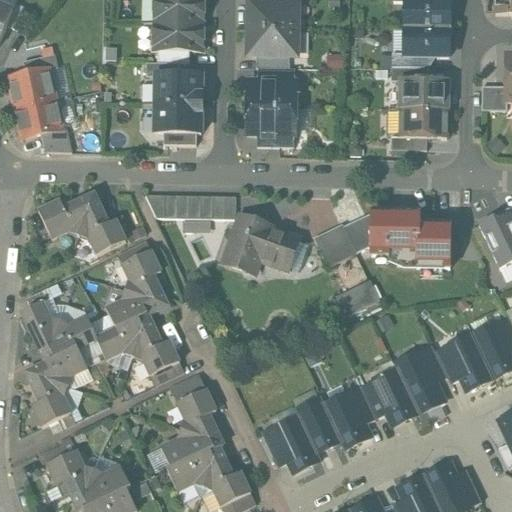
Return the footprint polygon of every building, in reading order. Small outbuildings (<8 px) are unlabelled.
[(154,0),(154,25),(203,26),(203,0),(154,0)] [(511,0),(495,0),(495,18),(511,18),(511,0)] [(430,4),(406,4),(405,6),(405,32),(449,33),(449,5),(430,4)] [(257,6),(249,6),(249,32),(297,33),(297,7),(290,6),(257,6)] [(13,13),(0,7),(0,43),(6,28),(13,13)] [(13,13),(6,28),(17,33),(26,11),(16,7),(13,13)] [(203,26),(154,25),(154,53),(157,53),(189,54),(202,54),(203,26)] [(297,33),(249,32),(248,58),(289,59),(296,59),(297,33)] [(449,33),(405,32),(405,58),(405,60),(429,60),(448,61),(449,33)] [(189,54),(157,53),(157,66),(179,66),(189,66),(189,54)] [(54,57),(23,65),(25,77),(49,72),(49,73),(57,71),(54,57)] [(429,60),(405,60),(405,58),(392,58),(392,72),(428,72),(429,72),(429,60)] [(289,59),(256,59),(256,71),(258,72),(289,72),(289,59)] [(157,66),(146,66),(146,80),(156,80),(156,78),(178,78),(179,66),(157,66)] [(25,77),(8,81),(15,112),(56,103),(49,73),(49,72),(25,77)] [(289,72),(258,72),(258,84),(294,85),(294,72),(289,72)] [(392,72),(391,84),(400,85),(400,84),(428,84),(428,72),(392,72)] [(178,78),(156,78),(156,80),(155,106),(201,107),(202,79),(178,78)] [(258,84),(248,84),(247,111),(295,112),(296,85),(294,85),(258,84)] [(428,84),(400,84),(400,85),(400,112),(447,113),(448,85),(428,84)] [(506,90),(482,90),(481,114),(507,114),(507,106),(505,106),(506,90)] [(56,103),(15,112),(21,141),(41,137),(62,132),(62,131),(56,103)] [(201,107),(155,106),(155,136),(163,136),(196,137),(201,137),(201,107)] [(295,112),(247,111),(247,138),(257,138),(293,139),(295,139),(295,112)] [(447,113),(400,112),(399,140),(399,142),(427,142),(447,143),(447,113)] [(62,132),(41,137),(45,155),(72,156),(66,130),(62,131),(62,132)] [(196,137),(163,136),(163,148),(196,148),(196,137)] [(293,139),(257,138),(257,150),(293,151),(293,139)] [(427,142),(399,142),(399,140),(391,140),(391,153),(427,154),(427,142)] [(236,200),(145,198),(156,221),(235,222),(236,200)] [(83,202),(63,211),(60,204),(38,214),(52,243),(68,236),(69,237),(78,240),(92,203),(83,202)] [(99,206),(92,203),(78,240),(88,243),(89,242),(98,259),(126,245),(116,224),(109,227),(99,206)] [(420,215),(372,214),(372,216),(343,230),(356,257),(371,250),(371,259),(417,260),(417,272),(450,273),(451,227),(420,226),(420,215)] [(495,220),(479,228),(501,273),(511,267),(511,222),(509,217),(497,223),(495,220)] [(271,230),(240,219),(223,267),(254,277),(259,262),(289,272),(300,241),(270,232),(271,230)] [(342,228),(314,242),(327,271),(356,257),(343,230),(342,228)] [(141,247),(129,253),(133,262),(145,256),(141,247)] [(129,253),(118,258),(122,267),(133,262),(129,253)] [(133,262),(122,267),(130,283),(128,284),(125,293),(162,306),(164,300),(159,290),(166,286),(151,254),(145,256),(133,262)] [(379,304),(370,284),(336,300),(346,320),(379,304)] [(48,291),(27,301),(31,310),(42,305),(43,306),(53,301),(48,291)] [(162,306),(125,293),(121,303),(122,304),(106,312),(116,332),(137,322),(138,323),(159,313),(162,306)] [(31,310),(27,313),(24,323),(41,357),(48,360),(61,324),(52,321),(50,322),(43,306),(42,305),(31,310)] [(511,326),(509,320),(498,326),(511,355),(511,326)] [(87,321),(70,329),(70,327),(61,324),(48,360),(50,363),(50,364),(77,352),(78,352),(96,343),(96,342),(97,342),(97,341),(87,321)] [(137,322),(116,332),(97,341),(97,342),(96,342),(96,343),(106,363),(122,355),(123,357),(133,360),(145,325),(138,323),(137,322)] [(153,328),(145,325),(133,360),(142,364),(143,364),(151,379),(159,375),(179,366),(169,344),(162,348),(153,328)] [(511,355),(498,326),(472,338),(493,382),(511,373),(511,355)] [(472,338),(445,351),(461,383),(466,395),(493,382),(472,338)] [(432,349),(421,354),(436,387),(447,382),(435,356),(432,349)] [(461,383),(445,351),(435,356),(447,382),(450,388),(461,383)] [(77,352),(50,364),(50,363),(45,365),(45,366),(35,371),(32,378),(69,391),(72,382),(71,380),(88,372),(78,352),(77,352)] [(436,387),(421,354),(395,367),(419,418),(445,405),(436,387)] [(372,386),(387,418),(392,430),(419,418),(395,367),(394,367),(397,374),(372,386)] [(159,375),(151,379),(155,389),(164,385),(159,375)] [(69,391),(32,378),(30,384),(40,405),(32,409),(43,431),(63,421),(71,417),(64,400),(65,399),(69,391)] [(376,423),(387,418),(372,386),(360,391),(376,423)] [(360,391),(349,396),(365,428),(376,423),(360,391)] [(182,393),(173,397),(177,406),(186,402),(182,393)] [(186,402),(177,406),(185,423),(183,424),(181,432),(216,445),(218,438),(209,418),(216,414),(206,393),(186,402)] [(365,428),(349,396),(325,408),(321,401),(320,402),(344,452),(371,440),(365,428)] [(296,414),(320,464),(321,464),(317,456),(340,446),(343,453),(344,452),(320,402),(296,414)] [(273,432),(288,465),(293,477),(320,464),(296,414),(295,414),(298,420),(273,432)] [(71,417),(63,421),(67,430),(76,426),(71,417)] [(511,417),(498,424),(511,453),(511,417)] [(216,445),(181,432),(178,441),(179,443),(161,451),(170,471),(171,472),(213,452),(216,445)] [(277,470),(288,465),(273,432),(262,437),(277,470)] [(72,444),(63,449),(67,458),(76,454),(72,444)] [(213,452),(171,472),(170,471),(167,473),(177,494),(194,487),(195,488),(204,491),(216,456),(213,452)] [(67,458),(47,467),(57,489),(58,489),(65,486),(70,496),(74,506),(82,508),(94,473),(86,470),(84,470),(76,454),(67,458)] [(224,458),(216,456),(204,491),(213,495),(214,494),(223,511),(232,506),(251,497),(240,475),(233,479),(224,458)] [(439,511),(469,511),(471,511),(456,479),(450,467),(424,479),(439,511)] [(104,476),(94,473),(82,508),(85,511),(127,492),(127,493),(131,491),(121,470),(104,478),(104,476)] [(456,479),(471,511),(482,506),(467,474),(456,479)] [(403,503),(406,511),(439,511),(424,479),(397,492),(403,503)] [(65,486),(58,489),(57,489),(46,494),(51,505),(58,501),(58,502),(70,496),(65,486)] [(127,492),(85,511),(136,511),(127,493),(127,492)] [(251,497),(232,506),(234,511),(246,511),(256,507),(251,497)] [(380,511),(376,502),(355,511),(380,511)] [(406,511),(403,503),(392,509),(394,511),(406,511)]
